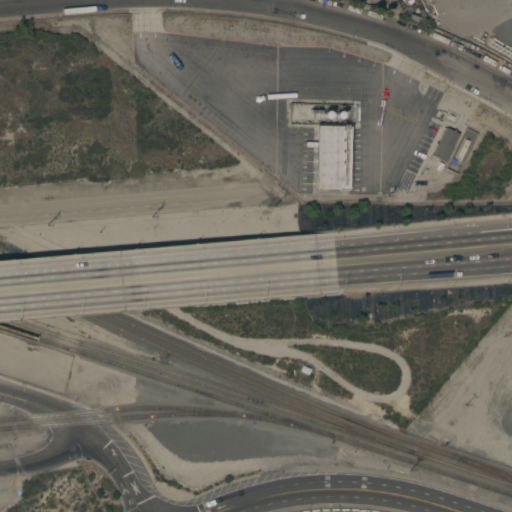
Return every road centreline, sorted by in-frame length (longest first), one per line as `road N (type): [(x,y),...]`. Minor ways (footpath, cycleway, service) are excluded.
road 1 (secondary): [(82,0),(296,6),(410,35),(473,69)]
road 2 (secondary): [(334,265),(0,292)]
road 3 (residential): [(152,511),(115,452),(49,404),(0,389)]
road 4 (secondary): [(511,248),(334,265)]
road 5 (tertiary): [(302,489),(357,487),(456,511)]
